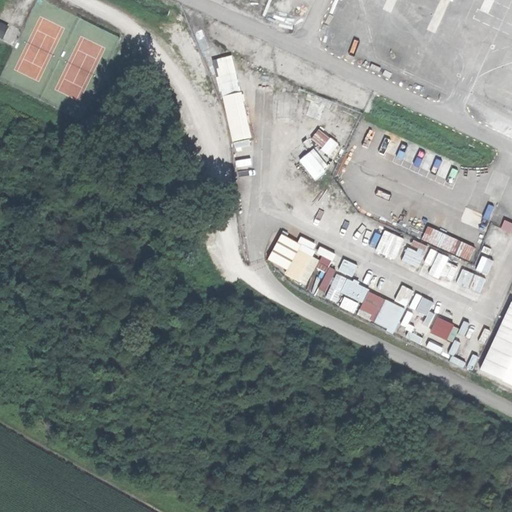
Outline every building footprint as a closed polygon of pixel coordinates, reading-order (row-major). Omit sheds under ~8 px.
[(251,138),(233,55),(213,59),(231,142),(251,138)] [(310,139),(329,154),(338,144),(318,128),(310,139)] [(314,180),(329,168),(313,148),(298,160),(314,180)] [(426,228),(421,240),(464,257),(469,244),(426,228)] [(397,260),(406,240),(384,230),(375,251),(397,260)] [(333,274),(335,274),(335,269),(330,267),(336,254),(318,246),(318,247),(318,259),(311,256),(316,244),(299,236),(297,241),(278,233),(266,260),(284,268),(285,276),(306,285),(314,268),(323,272),(314,293),(338,303),(342,294),(342,307),(355,313),(358,305),(359,317),(395,332),(402,315),(403,324),(408,327),(415,310),(333,274)] [(409,242),(402,262),(418,267),(424,247),(409,242)] [(436,252),(428,274),(439,278),(447,257),(436,252)] [(352,277),(358,266),(343,258),(338,270),(352,277)] [(416,310),(423,296),(401,286),(395,299),(416,310)] [(478,375),(511,387),(511,303),(505,301),(478,375)]
